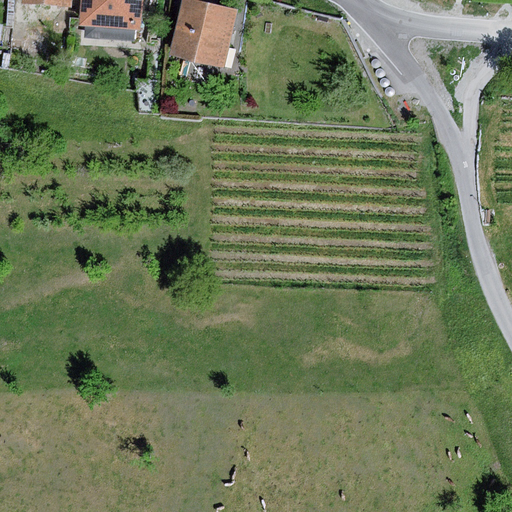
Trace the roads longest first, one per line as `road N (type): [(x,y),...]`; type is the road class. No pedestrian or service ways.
road 1 (residential): [(385,21),(447,128),(465,179)]
road 2 (residential): [(465,179),(484,270),(511,327)]
road 3 (residential): [(465,179),(477,88),(511,54)]
road 4 (residential): [(385,21),(511,35)]
